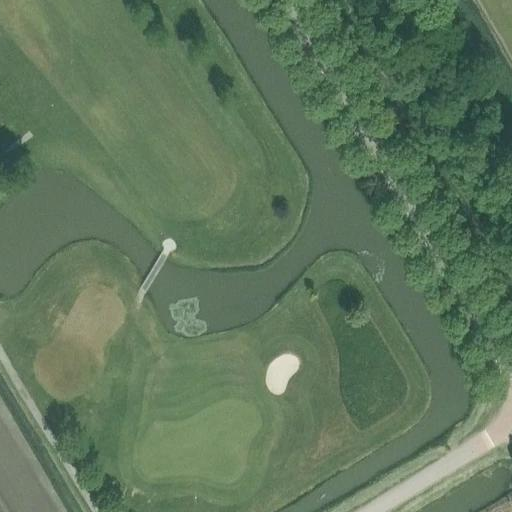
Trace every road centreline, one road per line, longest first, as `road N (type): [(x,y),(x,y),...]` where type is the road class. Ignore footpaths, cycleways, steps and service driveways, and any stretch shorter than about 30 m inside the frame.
road 1 (tertiary): [(511,375),(284,0)]
road 2 (unclassified): [(361,511),(511,415)]
